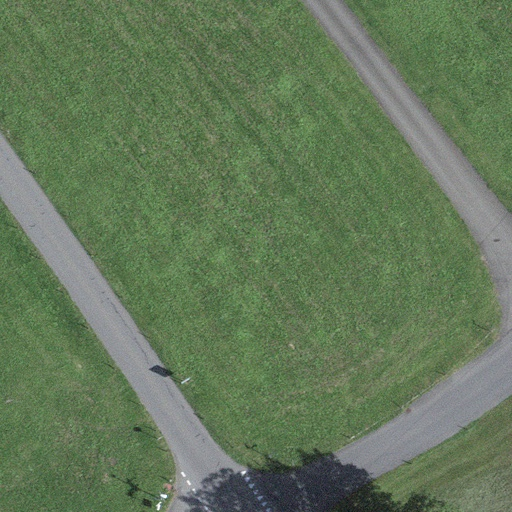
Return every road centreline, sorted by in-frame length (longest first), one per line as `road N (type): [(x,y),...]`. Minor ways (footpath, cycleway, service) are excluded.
road 1 (tertiary): [(0,161),(240,511)]
road 2 (track): [(511,259),(330,0)]
road 3 (tertiary): [(252,511),(443,420),(511,374)]
